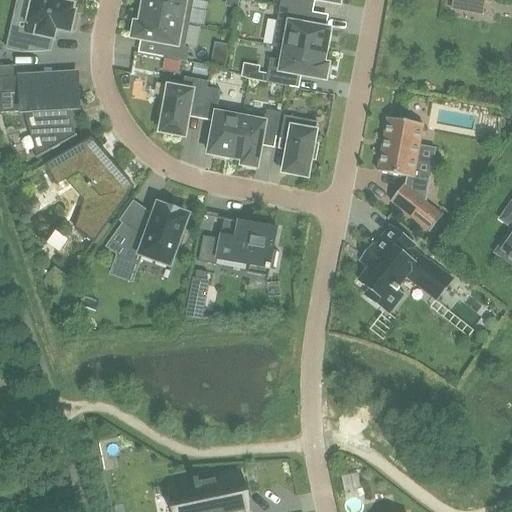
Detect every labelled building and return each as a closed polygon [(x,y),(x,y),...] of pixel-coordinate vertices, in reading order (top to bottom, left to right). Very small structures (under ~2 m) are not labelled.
[(74,5),(49,0),(32,0),(25,32),(11,29),(7,49),(22,53),(36,52),(39,37),(54,40),(56,30),(71,33),(71,31),(75,32),(79,15),(75,14),(76,12),(73,11),(74,5)] [(144,0),(141,15),(189,24),(193,0),(194,0),(198,1),(198,0),(144,0)] [(226,0),(225,7),(229,7),(238,9),(239,0),(226,0)] [(281,0),(280,6),(304,11),(306,0),(317,0),(339,4),(340,0),(281,0)] [(280,6),(273,45),(325,54),(330,30),(302,24),(304,11),(280,6)] [(132,38),(164,44),(162,58),(164,58),(181,61),(187,63),(189,49),(184,48),(189,24),(141,15),(140,25),(135,24),(132,38)] [(215,43),(211,64),(213,64),(219,67),(225,69),(226,61),(229,46),(215,43)] [(323,64),(325,54),(273,45),(272,47),(279,48),(277,61),(270,59),(266,83),(291,87),(293,74),(325,80),(328,65),(323,64)] [(181,61),(164,58),(162,71),(178,74),(181,61)] [(210,67),(195,64),(193,75),(208,78),(210,67)] [(267,74),(259,73),(257,81),(266,83),(267,74)] [(0,96),(1,114),(34,112),(46,152),(36,158),(36,159),(77,136),(76,135),(75,136),(70,120),(71,120),(71,118),(68,118),(68,110),(80,109),(74,90),(68,90),(67,75),(0,78),(0,96)] [(190,105),(203,107),(207,88),(208,82),(185,78),(183,85),(169,82),(166,100),(162,99),(159,114),(163,114),(160,133),(184,137),(190,105)] [(207,88),(203,107),(202,113),(216,116),(208,154),(233,159),(242,111),(218,107),(221,91),(207,88)] [(242,111),(233,159),(243,161),(242,165),(257,168),(263,136),(276,138),(281,113),(267,111),(265,123),(243,119),(244,112),(242,111)] [(283,173),(307,177),(311,159),(315,160),(318,146),(314,145),(318,123),(284,116),(280,139),(289,141),(283,173)] [(415,175),(420,146),(424,125),(388,119),(378,172),(407,177),(405,187),(403,186),(398,193),(391,202),(424,227),(430,232),(443,216),(436,211),(426,203),(427,193),(430,178),(415,175)] [(91,140),(46,165),(57,185),(58,184),(58,183),(79,171),(90,183),(87,186),(89,189),(92,186),(101,196),(77,229),(76,230),(94,243),(133,187),(91,140)] [(167,208),(158,205),(147,236),(138,233),(123,222),(105,248),(120,258),(121,257),(139,263),(142,255),(170,266),(177,247),(181,248),(186,236),(181,234),(188,216),(179,213),(180,210),(168,205),(167,208)] [(511,205),(502,219),(511,225),(511,238),(503,252),(510,256),(508,259),(511,262),(511,261),(511,205)] [(267,277),(267,279),(268,280),(270,268),(276,269),(279,251),(274,250),(278,229),(256,225),(256,229),(223,222),(220,240),(203,236),(198,262),(216,265),(217,260),(249,266),(247,273),(267,277)] [(437,300),(451,282),(410,250),(414,245),(391,227),(375,249),(372,247),(361,260),(364,262),(363,264),(369,269),(359,282),(370,291),(366,296),(388,313),(402,295),(398,292),(399,290),(397,288),(407,276),(437,300)] [(207,274),(196,272),(194,280),(205,282),(207,274)] [(193,480),(172,484),(174,494),(177,511),(246,511),(244,499),(247,499),(243,479),(240,480),(239,474),(199,482),(198,479),(193,480)]
